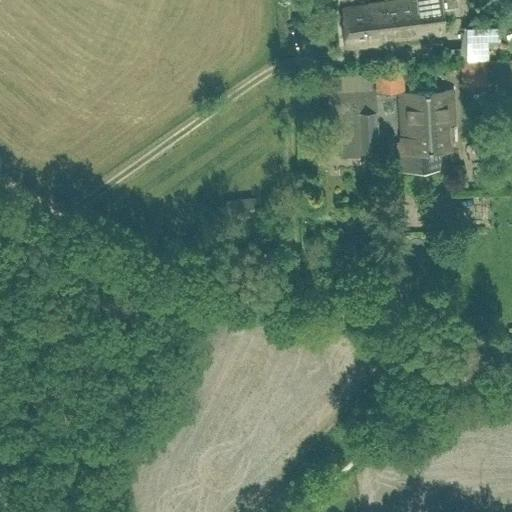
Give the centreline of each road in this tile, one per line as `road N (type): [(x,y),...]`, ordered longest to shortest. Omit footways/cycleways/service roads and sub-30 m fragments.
road 1 (track): [(0,174),(93,217),(511,369)]
road 2 (track): [(266,511),(333,443),(388,326)]
